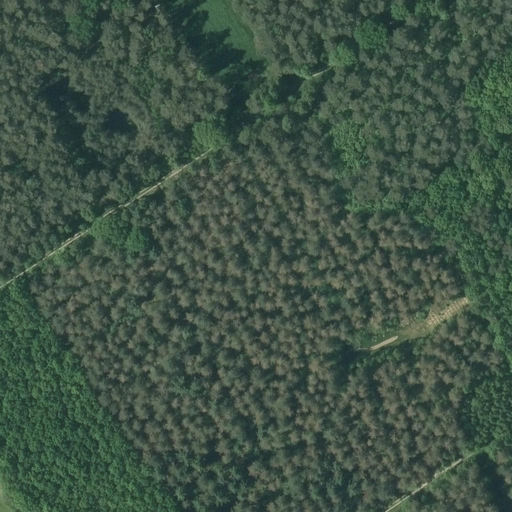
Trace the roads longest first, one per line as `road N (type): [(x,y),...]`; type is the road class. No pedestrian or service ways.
road 1 (track): [(432,0),(0,284)]
road 2 (track): [(511,423),(378,511)]
road 3 (track): [(435,474),(410,423),(405,345)]
